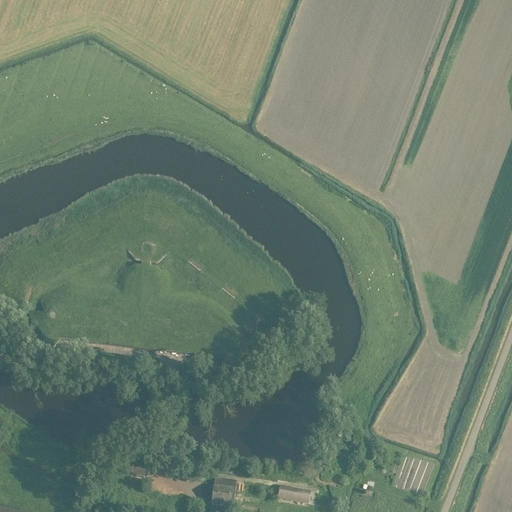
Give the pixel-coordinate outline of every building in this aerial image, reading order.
[(156,258),(165,254),(166,247),(166,242),(165,239),(164,236),(161,234),(157,232),(153,230),(150,229),(147,229),(143,230),(140,231),(138,232),(136,234),(134,235),(133,238),(132,241),(131,245),(131,247),(130,251),(130,252),(134,255),(141,256),(141,255),(149,256),(149,257),(156,258)] [(207,268),(194,258),(193,259),(190,264),(189,264),(188,266),(200,276),(202,274),(202,273),(205,270),(207,268)] [(36,317),(35,319),(35,320),(36,321),(36,322),(36,323),(36,324),(35,325),(40,331),(37,342),(37,344),(44,348),(55,345),(60,338),(133,347),(222,357),(224,365),(233,369),(240,369),(243,366),(243,354),(242,341),(239,334),(241,334),(248,327),(243,320),(228,307),(208,295),(200,293),(189,291),(171,290),(171,278),(171,273),(170,270),(168,268),(165,267),(163,268),(161,270),(158,266),(156,265),(150,264),(150,261),(141,260),(141,263),(136,263),(135,263),(126,262),(123,263),(121,265),(120,267),(116,282),(114,283),(113,283),(91,280),(79,279),(71,280),(64,281),(57,284),(41,293),(39,295),(39,296),(39,298),(43,308),(44,311),(42,314),(39,315),(36,317)] [(22,282),(18,297),(26,299),(28,300),(32,285),(30,284),(22,282)] [(242,291),(229,282),(224,289),(223,291),(235,300),(236,299),(237,298),(242,291)] [(33,312),(26,299),(23,299),(32,314),(33,312)] [(263,334),(264,319),(256,318),(254,318),(252,334),(255,334),(263,334)] [(232,507),(234,489),(235,489),(236,481),(214,478),(213,487),(214,487),(211,504),(232,507)] [(311,493),(279,488),(277,498),(309,504),(311,493)]
